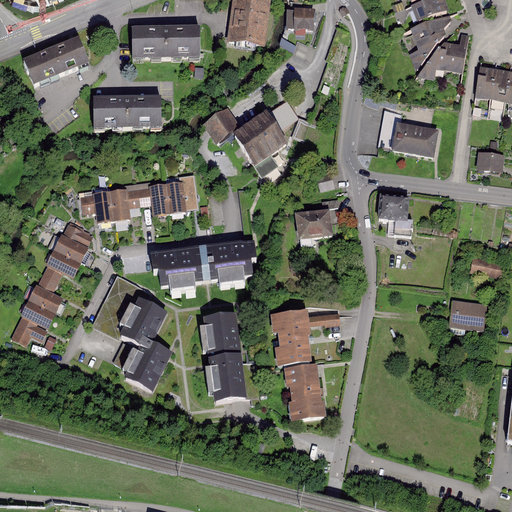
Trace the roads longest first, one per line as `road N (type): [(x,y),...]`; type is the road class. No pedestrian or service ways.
road 1 (residential): [(333,0),(308,74),(271,89),(204,143),(228,185),(230,231),(122,253),(62,368)]
road 2 (residential): [(363,180),(371,285),(342,448)]
road 3 (residential): [(0,151),(104,66),(116,43),(109,4)]
road 4 (residential): [(347,0),(365,36),(349,149),(363,180)]
road 5 (track): [(0,495),(176,511)]
road 6 (residential): [(456,189),(479,50)]
